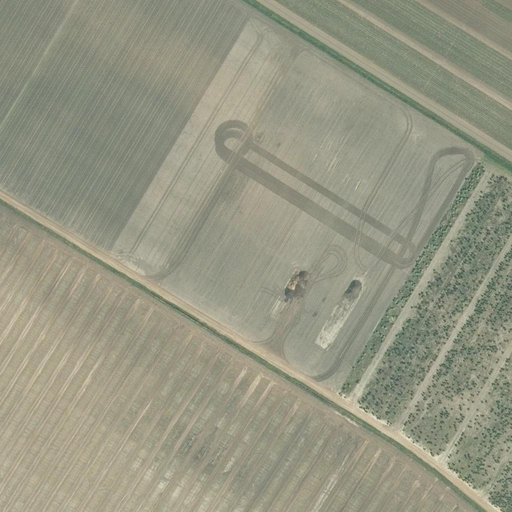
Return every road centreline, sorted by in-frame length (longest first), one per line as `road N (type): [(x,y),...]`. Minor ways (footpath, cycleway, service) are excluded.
road 1 (track): [(495,511),(393,434),(0,190)]
road 2 (track): [(511,155),(264,0)]
